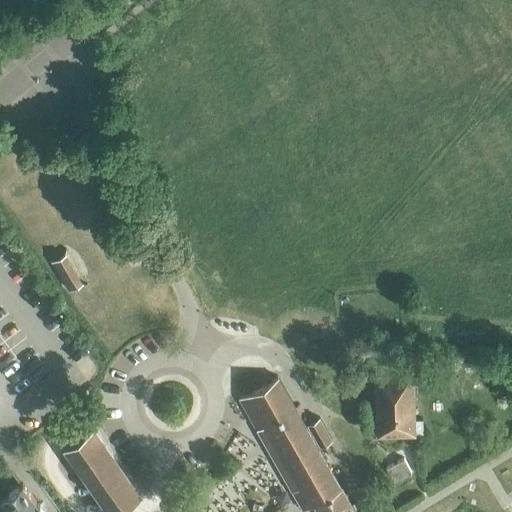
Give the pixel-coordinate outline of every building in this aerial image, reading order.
[(420,418),(414,418),(412,370),(414,370),(413,361),(375,364),(376,373),(375,374),(377,432),(414,431),(420,430),(420,418)] [(318,511),(336,511),(350,504),(277,375),(239,397),(302,508),(313,502),(318,511)] [(307,423),(320,446),(333,438),(320,415),(307,423)] [(66,446),(113,511),(136,495),(90,430),(66,446)] [(386,466),(393,481),(411,471),(403,457),(386,466)] [(0,511),(44,511),(42,510),(43,507),(38,501),(36,501),(22,483),(5,496),(6,497),(0,502),(0,501),(0,511)]
